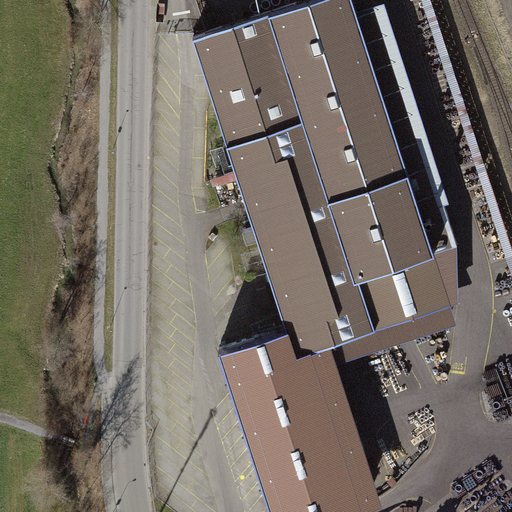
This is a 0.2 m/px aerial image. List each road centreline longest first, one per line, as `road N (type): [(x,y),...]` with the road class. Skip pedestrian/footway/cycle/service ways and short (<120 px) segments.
road 1 (unknown): [(374,511),(424,478),(444,451),(464,379),(473,290),(468,234),(394,0)]
road 2 (tertiary): [(137,0),(130,381),(137,511)]
